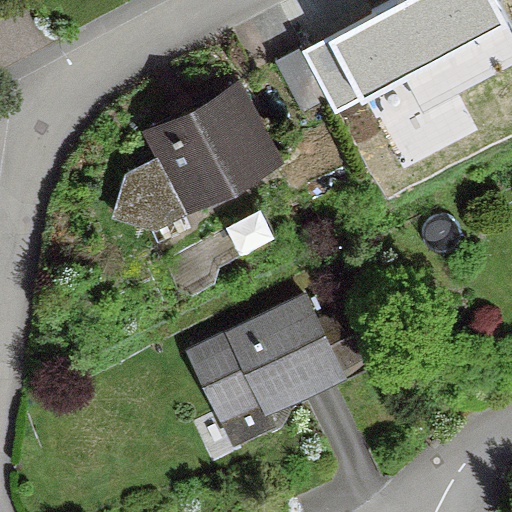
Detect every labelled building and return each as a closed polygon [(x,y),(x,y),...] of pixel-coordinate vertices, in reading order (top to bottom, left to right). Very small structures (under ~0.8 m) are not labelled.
[(500,66),(464,0),(390,0),(369,11),(402,73),(442,52),(460,87),(500,66)] [(325,99),(351,85),(323,32),(297,46),(325,99)] [(325,99),(297,46),(270,60),(299,113),(325,99)] [(270,166),(230,90),(150,132),(162,154),(122,174),(110,214),(148,226),(153,210),(183,194),(190,208),(270,166)] [(269,419),(259,401),(358,353),(338,313),(314,324),(301,297),(189,352),(231,438),(269,419)]
